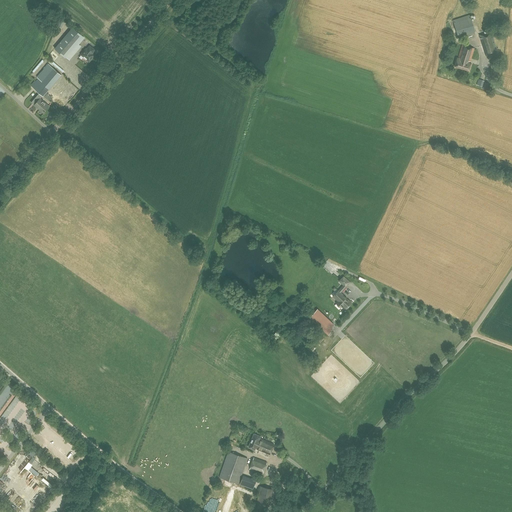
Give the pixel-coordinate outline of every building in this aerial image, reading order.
[(458,36),(475,31),(470,15),(453,20),(458,36)] [(77,44),(84,36),(73,27),(55,48),(66,57),(66,56),(70,59),(81,47),(77,44)] [(486,56),(498,53),(491,31),(479,35),(486,56)] [(470,63),(474,48),(463,45),(459,58),(458,58),(455,67),(469,71),(471,63),(470,63)] [(92,53),(95,50),(90,46),(87,49),(86,49),(82,54),(90,61),(94,55),(92,53)] [(49,64),(37,77),(31,85),(44,96),(62,75),(49,64)] [(43,113),(49,106),(40,98),(35,105),(43,113)] [(344,276),(340,281),(346,286),(350,282),(344,276)] [(336,303),(341,308),(342,306),(343,306),(344,306),(347,308),(352,303),(339,290),(334,296),(339,301),(336,303)] [(317,308),(310,316),(325,331),(333,323),(317,308)] [(261,436),(254,433),(248,447),(255,450),(256,448),(259,450),(261,444),(263,439),(260,438),(261,436)] [(274,444),(263,439),(261,444),(259,450),(270,454),(274,444)] [(239,483),(248,458),(229,451),(220,477),(239,483)] [(263,474),(267,462),(254,457),(249,469),(263,474)] [(37,474),(43,481),(46,479),(39,472),(37,474)] [(256,480),(243,475),(239,485),(253,489),(256,480)] [(274,488),(261,486),(258,504),(270,506),(274,488)]
